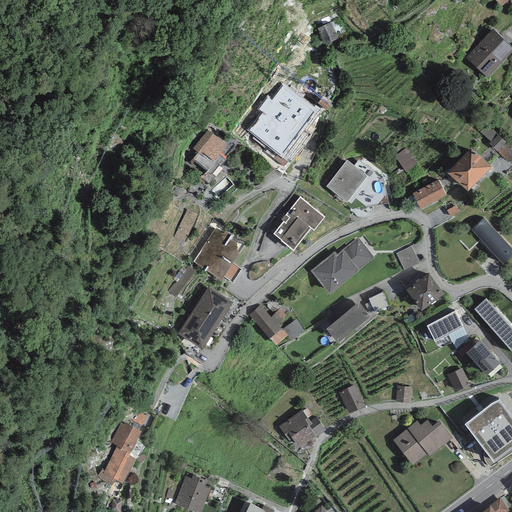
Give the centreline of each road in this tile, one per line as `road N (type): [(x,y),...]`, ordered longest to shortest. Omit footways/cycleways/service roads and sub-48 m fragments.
road 1 (residential): [(511,293),(491,280),(452,289),(434,272),(419,218),(378,220),(335,234),(295,263),(239,320),(209,367)]
road 2 (residential): [(511,381),(345,421),(320,436),(291,511)]
